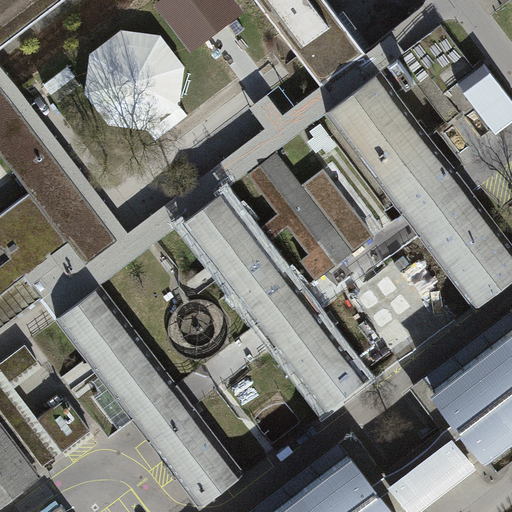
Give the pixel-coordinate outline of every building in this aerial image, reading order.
[(0,0),(0,43),(3,41),(57,0),(0,0)] [(260,0),(323,84),(364,51),(326,0),(260,0)] [(476,70),(441,24),(397,56),(414,78),(447,123),(460,113),(444,93),(458,83),(476,70)] [(121,28),(89,51),(84,92),(109,124),(148,128),(156,138),(188,114),(181,104),(186,64),(160,32),(121,28)] [(414,78),(397,56),(379,71),(396,92),(414,78)] [(476,70),(458,83),(496,133),(511,120),(511,98),(484,63),(476,70)] [(379,71),(327,110),(412,223),(473,304),(511,274),(511,247),(464,183),(396,92),(379,71)] [(0,293),(25,275),(42,297),(118,239),(0,85),(0,150),(30,190),(0,212),(0,293)] [(318,154),(337,147),(328,125),(310,132),(318,154)] [(276,151),(260,163),(337,264),(353,252),(353,251),(302,184),(276,151)] [(337,264),(260,163),(248,173),(278,213),(256,230),(266,243),(290,225),(310,252),(302,260),(316,280),(337,264)] [(321,169),(302,184),(353,251),(372,236),(321,169)] [(224,188),(182,220),(259,323),(267,334),(274,343),(324,409),(367,377),(310,301),(303,291),(266,243),(256,230),(224,188)] [(397,253),(349,290),(397,352),(414,339),(400,322),(432,298),(397,253)] [(176,385),(98,282),(55,315),(93,364),(142,430),(198,504),(242,471),(192,406),(185,396),(176,385)] [(511,309),(423,376),(432,388),(511,326),(511,309)] [(511,435),(511,326),(432,388),(484,456),(511,435)] [(25,344),(0,362),(0,366),(10,380),(37,361),(25,344)] [(0,505),(39,477),(30,466),(39,459),(43,464),(56,455),(0,381),(0,505)] [(65,397),(38,417),(63,450),(90,430),(65,397)] [(393,447),(370,418),(354,431),(384,470),(440,427),(418,398),(401,411),(416,430),(393,447)] [(387,477),(413,511),(472,466),(446,432),(387,477)] [(244,511),(267,511),(348,451),(340,440),(244,511)] [(267,511),(394,511),(348,451),(267,511)]
